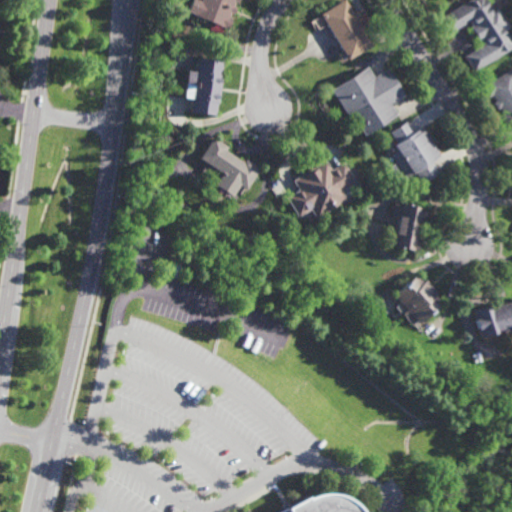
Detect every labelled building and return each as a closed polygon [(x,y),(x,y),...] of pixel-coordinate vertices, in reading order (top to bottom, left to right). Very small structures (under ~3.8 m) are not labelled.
[(236,0),(236,2),(233,1),(232,5),(235,6),(232,13),(229,11),(227,16),(231,18),(226,29),(222,27),(223,26),(193,15),(193,13),(186,11),(190,0),(236,0)] [(345,0),(352,12),(355,10),(366,29),(363,31),(371,44),(347,59),(319,14),(340,0),(345,0)] [(487,0),(492,8),(496,6),(508,25),(503,28),(511,42),(511,47),(473,71),(464,56),(483,44),(481,40),(479,41),(469,26),(471,25),(469,21),(449,33),(440,18),(469,0),(487,0)] [(220,74),(217,102),(216,102),(214,115),(189,112),(190,98),(183,97),(186,72),(194,73),(196,58),(222,61),(220,74)] [(373,77),(387,69),(403,96),(389,104),(396,115),(362,135),(349,112),(344,115),(329,89),(366,66),(373,77)] [(511,121),(505,126),(499,116),(502,114),(498,107),(496,109),(492,103),(495,101),(491,95),(487,97),(481,87),(511,68),(511,121)] [(413,132),(420,128),(422,131),(423,130),(438,153),(436,154),(438,157),(430,161),(437,173),(420,184),(414,172),(404,178),(399,171),(393,175),(388,167),(395,163),(389,155),(396,151),(393,145),(396,143),(389,132),(406,121),(413,132)] [(243,162),(245,159),(260,170),(246,190),(239,186),(232,196),(214,185),(222,173),(198,158),(213,138),(227,148),(225,150),(243,162)] [(330,170),(343,162),(356,182),(343,190),(348,199),(315,220),(309,210),(297,217),(285,199),(298,190),(293,181),(324,161),(330,170)] [(423,219),(420,218),(415,242),(418,243),(416,252),(386,246),(388,233),(395,235),(398,217),(391,216),(394,203),(425,209),(423,219)] [(422,283),(425,281),(436,294),(434,296),(441,303),(418,326),(392,296),(414,275),(422,283)] [(511,329),(480,339),(471,310),(491,304),(492,308),(511,301),(511,329)] [(283,511),(309,498),(317,496),(327,496),(335,497),(346,502),(354,509),(356,511),(283,511)]
